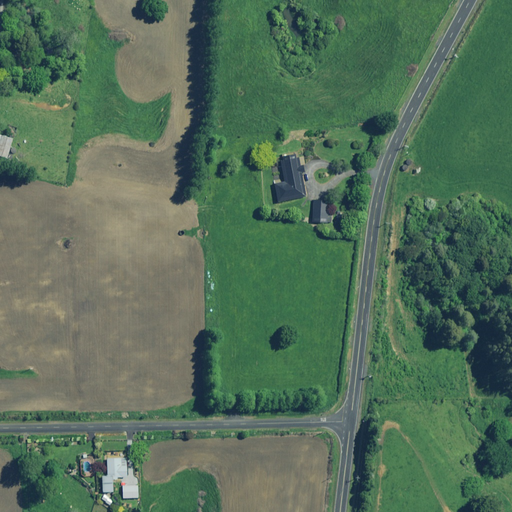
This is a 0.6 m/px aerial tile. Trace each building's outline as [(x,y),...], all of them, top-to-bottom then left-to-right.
[(2,136),(0,141),(0,156),(7,159),(13,139),(2,136)] [(306,197),(299,159),(282,162),(284,171),(282,172),(284,182),(274,184),(278,202),(306,197)] [(328,201),(313,201),(312,222),(331,223),(331,215),(327,215),(328,201)] [(126,477),(126,459),(107,459),(107,476),(102,476),(102,492),(112,492),(112,480),(117,480),(117,478),(126,477)] [(137,498),(137,486),(122,486),(122,498),(137,498)] [(112,501),(105,495),(101,499),(109,505),(112,501)]
